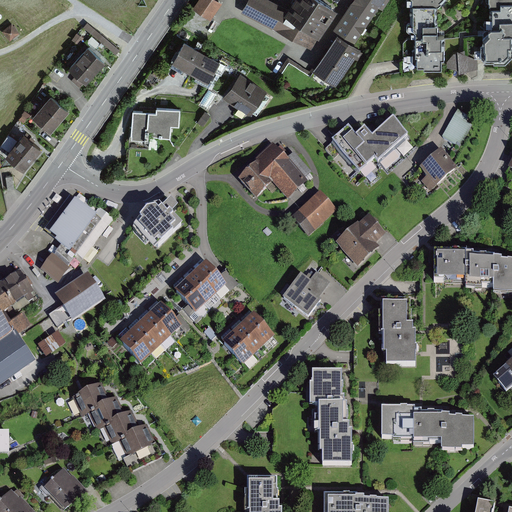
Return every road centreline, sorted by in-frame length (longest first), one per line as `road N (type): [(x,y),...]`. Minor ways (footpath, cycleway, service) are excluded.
road 1 (residential): [(111,511),(211,439),(363,285),(458,203),(488,161),(501,92)]
road 2 (residential): [(61,164),(102,188),(142,193),(283,126),(359,108),(501,92)]
road 3 (secondary): [(175,0),(61,164)]
road 4 (track): [(138,53),(82,10),(0,52)]
